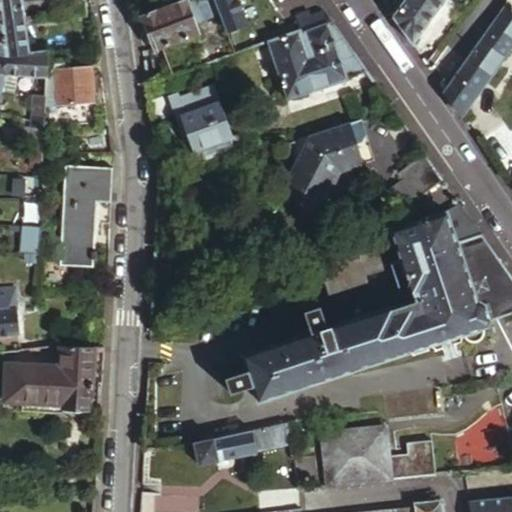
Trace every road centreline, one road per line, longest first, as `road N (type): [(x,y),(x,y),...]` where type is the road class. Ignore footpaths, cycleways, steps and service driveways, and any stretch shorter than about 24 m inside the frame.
road 1 (tertiary): [(117,511),(134,188),(114,0)]
road 2 (tertiary): [(351,0),(511,233)]
road 3 (residential): [(320,507),(454,492),(458,511)]
